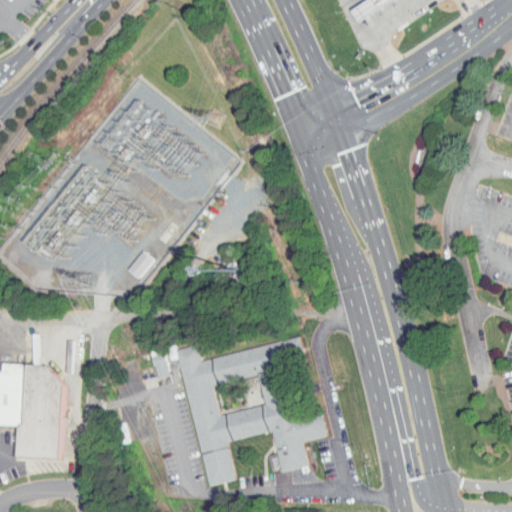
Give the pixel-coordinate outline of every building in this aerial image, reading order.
[(348,14),(370,0),(347,0),(342,4),(348,14)] [(393,0),(361,22),(353,10),(367,0),(393,0)] [(143,253),(133,245),(117,264),(128,272),(143,253)] [(196,481),(225,475),(217,435),(262,426),(270,466),(297,461),(292,436),(316,431),(311,404),(285,410),(275,360),(284,358),(283,352),(293,350),(289,332),(189,352),(186,338),(156,344),(158,354),(169,351),(196,481)] [(158,370),(153,342),(140,344),(145,372),(158,370)] [(0,369),(0,423),(20,424),(18,457),(60,458),(64,383),(48,364),(5,363),(5,370),(0,369)]
